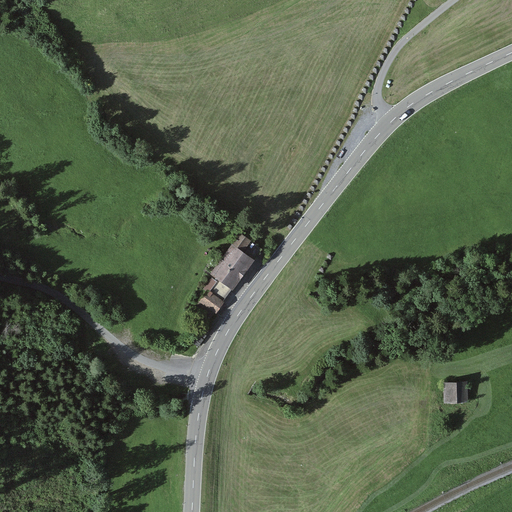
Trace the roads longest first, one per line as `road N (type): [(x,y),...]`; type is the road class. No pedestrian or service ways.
road 1 (secondary): [(511,52),(389,123),(229,327),(202,394),(191,511)]
road 2 (track): [(208,374),(136,358),(72,305),(0,275)]
road 3 (track): [(389,123),(377,96),(392,52),(451,0)]
